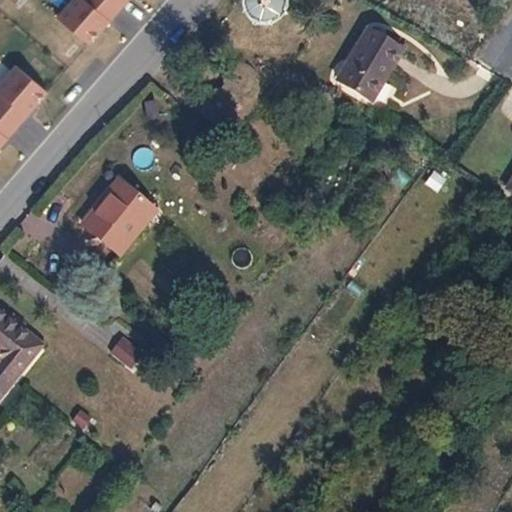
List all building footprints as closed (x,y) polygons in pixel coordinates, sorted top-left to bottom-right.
[(91,43),(119,11),(106,0),(48,0),(46,3),(91,43)] [(106,0),(119,11),(128,0),(106,0)] [(274,2),(271,0),(248,0),(247,1),(245,4),(244,9),(243,12),(244,15),(246,20),(247,23),(250,25),(253,27),(256,28),(259,29),(263,28),(266,27),(269,26),(272,23),(275,20),(276,16),(277,12),(277,8),(275,5),(274,2)] [(369,105),(400,53),(366,33),(336,85),(369,105)] [(0,51),(0,110),(19,127),(50,92),(1,50),(0,51)] [(254,84),(253,77),(251,74),(248,71),(245,69),(239,67),(232,68),(226,71),(222,76),(221,83),(222,89),(219,92),(215,93),(209,94),(204,98),(201,104),(200,109),(202,116),(206,122),(213,125),(219,125),(227,122),(231,117),(233,109),(232,102),(235,100),(239,100),(244,99),(249,95),(253,90),(254,84)] [(0,149),(19,127),(0,110),(0,149)] [(138,211),(142,205),(117,184),(81,229),(119,260),(151,221),(138,211)] [(155,215),(142,205),(138,211),(151,221),(155,215)] [(0,400),(42,349),(0,315),(0,400)] [(144,359),(122,342),(114,353),(136,370),(144,359)]
